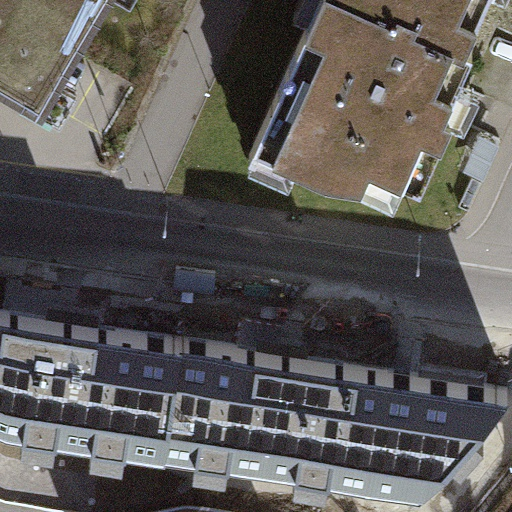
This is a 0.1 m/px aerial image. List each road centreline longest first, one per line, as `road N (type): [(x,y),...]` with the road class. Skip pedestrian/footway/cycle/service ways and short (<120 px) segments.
road 1 (residential): [(124,251),(342,284),(503,291)]
road 2 (residential): [(124,251),(134,200),(223,0)]
road 3 (residential): [(0,227),(124,251)]
